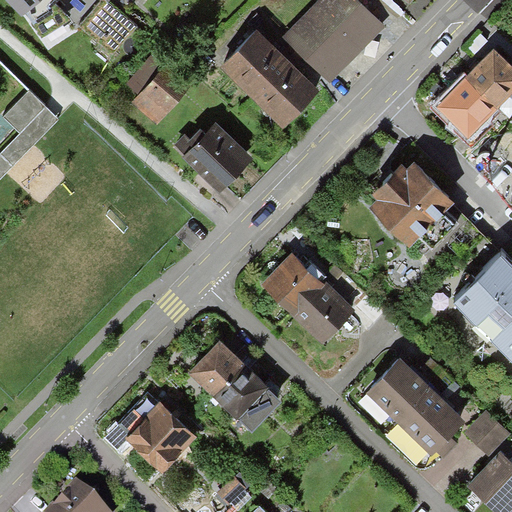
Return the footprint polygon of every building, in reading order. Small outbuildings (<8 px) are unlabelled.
[(15,0),(22,7),(25,4),(42,32),(70,13),(57,0),(15,0)] [(114,49),(137,22),(110,0),(98,0),(81,21),(114,49)] [(375,36),(386,25),(361,0),(317,0),(282,36),(329,83),(375,36)] [(283,127),(320,90),(260,31),(223,68),(283,127)] [(511,55),(495,39),(467,69),(497,99),(508,87),(511,91),(511,55)] [(141,94),(133,104),(158,125),(191,85),(155,55),(130,85),(141,94)] [(483,114),(497,99),(467,69),(438,98),(469,128),(472,125),(477,129),(488,118),(483,114)] [(0,182),(61,119),(29,88),(2,116),(19,133),(0,152),(0,182)] [(182,156),(219,191),(252,157),(242,127),(205,131),(201,127),(189,140),(185,136),(176,145),(185,153),(182,156)] [(418,228),(433,243),(461,216),(444,199),(453,190),(415,152),(408,159),(402,153),(371,184),(377,190),(370,197),(409,236),(418,228)] [(289,309),(322,339),(347,312),(356,302),(292,244),(262,276),(293,304),(289,309)] [(454,297),(511,353),(511,258),(502,249),(454,297)] [(347,312),(368,330),(385,310),(365,292),(356,302),(347,312)] [(191,365),(252,421),(282,390),(221,334),(191,365)] [(367,385),(431,446),(434,443),(444,453),(458,438),(447,427),(465,409),(445,389),(421,367),(402,348),(367,385)] [(421,367),(445,389),(455,378),(432,356),(421,367)] [(134,447),(161,473),(197,437),(176,417),(160,402),(157,406),(147,397),(108,437),(126,455),(134,447)] [(490,450),(511,429),(487,407),(467,428),(490,450)] [(511,511),(511,453),(501,443),(469,478),(506,511),(511,511)] [(218,488),(229,499),(245,484),(234,473),(218,488)] [(44,511),(43,511),(109,511),(96,499),(75,479),(44,511)] [(271,511),(261,501),(249,511),(271,511)]
